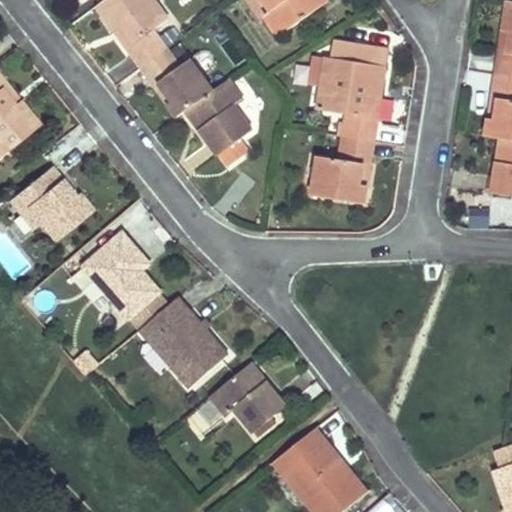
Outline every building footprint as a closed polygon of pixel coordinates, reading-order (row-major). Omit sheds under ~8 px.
[(171,17),(157,0),(153,0),(149,3),(146,0),(107,0),(98,7),(116,33),(122,28),(134,45),(155,30),(171,17)] [(325,7),(319,0),(265,0),(274,11),(268,15),(284,35),(325,7)] [(133,57),(161,37),(155,30),(134,45),(122,28),(116,33),(133,57)] [(511,53),(509,53),(511,36),(511,31),(505,30),(500,59),(511,61),(511,53)] [(142,68),(169,48),(161,37),(133,57),(142,68)] [(383,97),(391,51),(338,42),(336,59),(338,60),(334,87),(334,88),(323,86),(320,110),(348,115),(345,137),(377,142),(383,104),(375,103),(376,96),(383,97)] [(150,79),(177,59),(169,48),(142,68),(150,79)] [(334,87),(338,60),(336,59),(319,56),(314,85),(323,86),(334,88),(334,87)] [(162,82),(183,67),(177,59),(150,79),(170,105),(176,100),(162,82)] [(216,90),(194,59),(183,67),(162,82),(176,100),(170,105),(179,118),(187,111),(194,106),(216,90)] [(511,76),(511,61),(500,59),(497,75),(511,76)] [(511,91),(511,76),(497,75),(495,89),(511,91)] [(22,101),(4,77),(2,79),(0,80),(0,90),(14,107),(22,101)] [(254,130),(236,106),(245,99),(231,79),(216,90),(194,106),(207,124),(201,129),(229,167),(251,151),(242,139),(254,130)] [(511,100),(511,91),(495,89),(490,118),(499,119),(502,99),(511,100)] [(41,125),(22,101),(14,107),(0,90),(0,144),(6,151),(7,153),(41,125)] [(511,140),(511,100),(502,99),(499,119),(490,118),(487,137),(502,139),(510,140),(511,140)] [(207,124),(194,106),(187,111),(201,129),(207,124)] [(375,156),(377,142),(345,137),(342,151),(375,156)] [(506,163),(510,140),(502,139),(499,160),(499,162),(506,163)] [(511,196),(511,140),(510,140),(506,163),(499,162),(498,161),(494,194),(511,196)] [(370,185),(375,156),(342,151),(341,160),(366,164),(363,184),(369,185),(370,185)] [(363,184),(366,164),(341,160),(320,156),(315,195),(368,204),(370,185),(369,185),(363,184)] [(94,214),(84,201),(79,204),(76,200),(51,169),(13,200),(25,215),(26,214),(30,210),(42,224),(42,225),(58,244),(94,214)] [(487,221),(488,210),(470,209),(470,220),(487,221)] [(42,224),(30,210),(26,214),(25,215),(37,229),(42,225),(42,224)] [(171,306),(144,273),(139,266),(147,259),(127,235),(87,268),(140,332),(171,306)] [(152,266),(147,259),(139,266),(144,273),(152,266)] [(229,358),(179,299),(171,306),(140,332),(189,391),(229,358)] [(268,382),(267,381),(253,363),(252,363),(246,369),(260,384),(261,387),(268,382)] [(288,406),(268,382),(261,387),(260,384),(246,369),(212,396),(229,416),(236,410),(255,433),(256,432),(275,417),(288,406)] [(263,438),(280,424),(275,417),(256,432),(262,438),(263,438)] [(346,511),(369,494),(318,429),(277,462),(315,511),(346,511)] [(511,445),(496,451),(503,471),(495,474),(509,511),(511,510),(511,445)]
